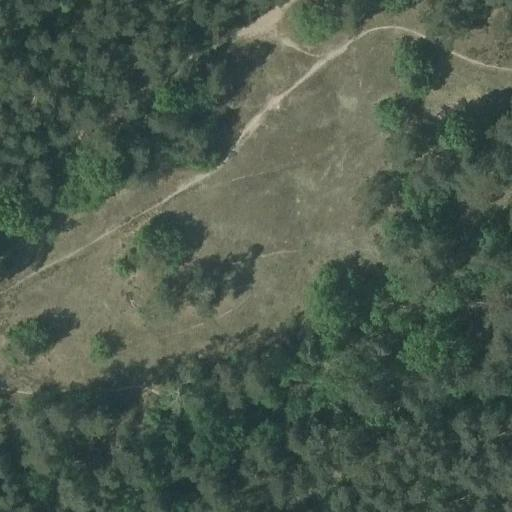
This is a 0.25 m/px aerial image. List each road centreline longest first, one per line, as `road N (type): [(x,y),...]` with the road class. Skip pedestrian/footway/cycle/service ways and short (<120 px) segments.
road 1 (track): [(0,296),(214,167),(329,54)]
road 2 (track): [(287,0),(0,197)]
